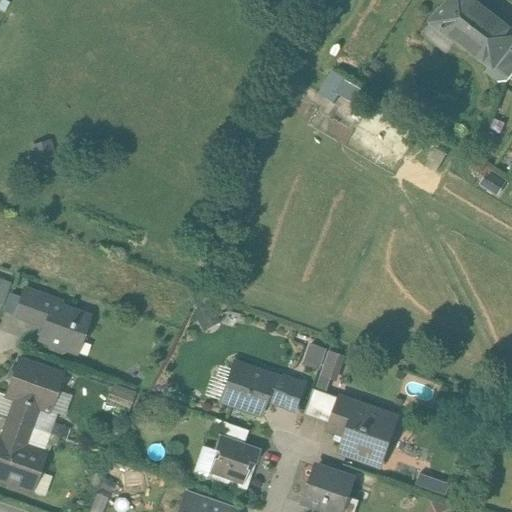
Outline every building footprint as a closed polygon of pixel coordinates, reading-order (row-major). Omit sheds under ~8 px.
[(511,45),(511,30),(473,0),(448,0),(431,22),(493,70),(509,49),(511,45)] [(511,75),(511,51),(509,49),(493,70),(490,74),(505,85),(511,75)] [(337,94),(354,102),(361,86),(330,72),(320,93),(334,100),(337,94)] [(50,140),(30,147),(38,173),(59,166),(50,140)] [(0,277),(0,302),(2,304),(10,281),(0,277)] [(88,318),(59,307),(60,304),(24,291),(15,317),(44,328),(40,341),(48,343),(50,349),(61,353),(67,350),(75,353),(80,342),(82,342),(86,340),(90,331),(87,327),(85,326),(88,318)] [(304,365),(322,369),(327,346),(309,342),(304,365)] [(330,378),(340,380),(345,353),(326,349),(318,388),(328,390),(330,378)] [(62,376),(18,360),(5,396),(15,400),(12,409),(35,417),(38,408),(49,412),(62,376)] [(282,381),(234,365),(226,386),(233,388),(228,404),(259,414),(264,399),(295,410),(303,386),(283,379),(282,381)] [(110,399),(130,406),(135,391),(115,384),(110,399)] [(340,399),(314,390),(305,415),(331,425),(340,400),(340,399)] [(396,420),(340,400),(331,425),(330,429),(347,435),(342,452),(380,465),(396,420)] [(35,417),(12,409),(8,420),(31,428),(35,417)] [(227,424),(214,419),(208,436),(217,439),(219,436),(222,437),(227,424)] [(31,428),(8,420),(1,439),(24,447),(31,428)] [(248,432),(227,424),(222,437),(243,444),(248,432)] [(222,437),(219,436),(217,439),(214,451),(216,452),(217,455),(216,460),(213,459),(208,474),(242,486),(247,471),(244,470),(247,463),(255,465),(260,450),(243,444),(222,437)] [(1,439),(0,438),(0,480),(33,492),(46,455),(24,447),(1,439)] [(355,482),(316,468),(304,501),(322,507),(321,508),(331,511),(338,511),(344,498),(348,500),(355,482)] [(207,511),(210,505),(183,495),(177,511),(207,511)] [(431,500),(425,511),(451,511),(453,508),(431,500)]
